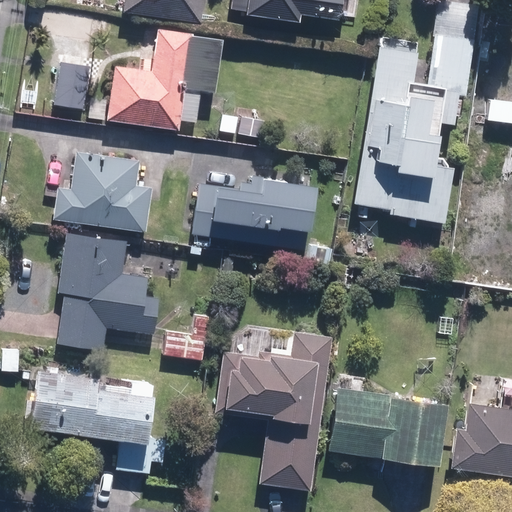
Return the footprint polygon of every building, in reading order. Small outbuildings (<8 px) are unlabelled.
[(121,0),(120,11),(201,23),(203,0),(121,0)] [(229,0),(228,13),(294,21),(295,14),(333,19),(335,0),(229,0)] [(459,117),(477,5),(448,0),(437,0),(424,82),(410,80),(417,42),(377,35),(350,204),(386,210),(385,215),(442,224),(452,161),(432,158),(438,122),(451,125),(453,116),(459,117)] [(111,66),(104,121),(178,130),(183,89),(215,93),(222,37),(154,28),(148,71),(111,66)] [(511,49),(481,45),(474,94),(511,99),(511,49)] [(51,70),(45,111),(88,116),(93,75),(51,70)] [(262,119),(218,114),(216,132),(261,136),(262,119)] [(53,187),(48,221),(145,234),(151,188),(135,186),(139,157),(72,148),(67,189),(53,187)] [(198,169),(189,234),(303,249),(312,185),(198,169)] [(127,241),(63,232),(48,343),(105,351),(108,328),(152,334),(157,298),(142,295),(145,276),(123,273),(127,241)] [(205,331),(163,330),(162,355),(204,357),(205,331)] [(255,483),(309,491),(330,336),(288,330),(285,355),(221,347),(213,409),(264,416),(255,483)] [(153,382),(31,365),(22,428),(117,441),(113,470),(160,476),(165,439),(146,436),(153,382)] [(511,481),(511,487),(511,379),(498,377),(494,404),(454,399),(445,466),(511,475),(511,481)] [(332,385),(323,449),(434,464),(443,400),(332,385)]
